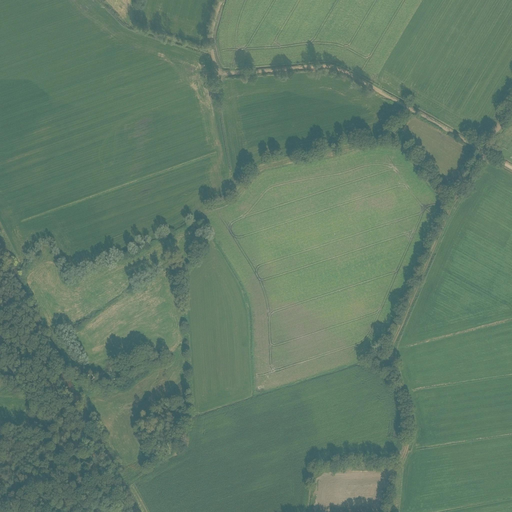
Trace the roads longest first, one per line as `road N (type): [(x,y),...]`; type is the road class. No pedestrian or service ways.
road 1 (track): [(481,150),(386,353),(414,422),(384,511)]
road 2 (track): [(221,0),(211,36),(216,74),(335,67),(483,152)]
road 3 (track): [(412,110),(387,140),(256,169),(236,195),(198,216),(198,238),(178,264)]
